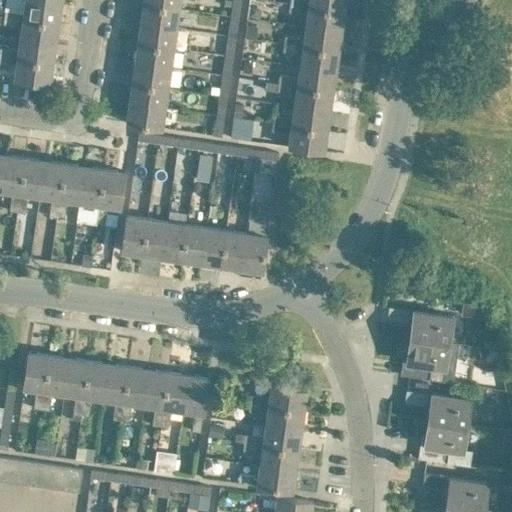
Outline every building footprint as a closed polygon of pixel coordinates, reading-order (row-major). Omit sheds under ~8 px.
[(58,24),(61,4),(31,0),(24,0),(23,11),(19,10),(19,9),(5,7),(4,16),(58,24)] [(179,9),(180,0),(142,0),(142,4),(179,9)] [(237,17),(239,0),(231,0),(229,16),(237,17)] [(343,12),(344,0),(289,0),(288,4),(343,12)] [(176,28),(179,9),(142,4),(139,23),(176,28)] [(340,32),(343,12),(288,4),(287,11),(302,13),(302,12),(305,12),(303,27),(340,32)] [(55,44),(58,24),(4,16),(3,23),(17,25),(17,23),(21,24),(19,39),(55,44)] [(234,36),(237,17),(229,16),(226,35),(234,36)] [(173,48),(176,28),(139,23),(136,43),(173,48)] [(338,51),(340,32),(303,27),(302,39),(298,38),(298,36),(284,34),(283,44),(338,51)] [(232,56),(234,36),(226,35),(224,56),(232,56)] [(0,55),(53,63),(55,44),(19,39),(17,50),(13,50),(13,49),(0,46),(0,55)] [(170,68),(173,48),(136,43),(133,63),(170,68)] [(335,72),(338,51),(283,44),(282,51),(296,53),(296,51),(300,51),(298,67),(335,72)] [(50,83),(53,63),(0,55),(0,62),(11,64),(11,63),(15,64),(13,77),(50,83)] [(229,77),(232,56),(224,56),(221,75),(229,77)] [(167,88),(170,68),(133,63),(131,83),(167,88)] [(332,91),(335,72),(298,67),(296,79),(292,78),(293,76),(278,74),(277,84),(332,91)] [(226,96),(229,77),(221,75),(218,95),(226,96)] [(165,108),(167,88),(131,83),(128,102),(165,108)] [(329,111),(332,91),(277,84),(276,91),(290,93),(291,91),(294,91),(292,106),(329,111)] [(223,116),(226,96),(218,95),(215,115),(223,116)] [(162,127),(165,108),(128,102),(125,121),(162,127)] [(326,131),(329,111),(292,106),(290,118),(287,118),(287,116),(273,114),(271,123),(326,131)] [(220,135),(223,116),(215,115),(212,134),(220,135)] [(324,150),(326,131),(271,123),(270,130),(285,132),(285,131),(289,131),(287,145),(324,150)] [(158,141),(158,133),(139,131),(137,139),(158,141)] [(178,144),(178,136),(158,133),(158,141),(178,144)] [(197,147),(199,139),(178,136),(178,144),(197,147)] [(217,150),(218,142),(199,139),(197,147),(217,150)] [(237,153),(238,145),(218,142),(217,150),(237,153)] [(257,156),(258,148),(238,145),(237,153),(257,156)] [(276,159),(277,151),(258,148),(257,156),(276,159)] [(18,211),(25,156),(5,153),(0,188),(0,189),(13,192),(13,195),(11,195),(9,210),(18,211)] [(40,195),(45,159),(25,156),(18,211),(25,212),(27,197),(25,197),(26,193),(40,195)] [(57,216),(65,162),(45,159),(40,195),(53,197),(52,201),(51,201),(49,215),(57,216)] [(80,201),(84,164),(65,162),(57,216),(65,218),(67,203),(65,203),(66,199),(80,201)] [(97,222),(105,167),(84,164),(80,201),(92,203),(92,207),(90,207),(88,221),(97,222)] [(119,207),(124,170),(105,167),(97,222),(104,223),(107,209),(105,209),(105,205),(119,207)] [(142,253),(148,216),(127,213),(121,250),(142,253)] [(161,256),(167,219),(148,216),(142,253),(161,256)] [(182,259),(187,222),(167,219),(161,256),(182,259)] [(202,262),(207,225),(187,222),(182,259),(202,262)] [(221,264),(227,228),(207,225),(202,262),(221,264)] [(241,267),(247,231),(227,228),(221,264),(241,267)] [(261,270),(266,233),(247,231),(241,267),(261,270)] [(448,342),(452,315),(388,306),(386,318),(412,322),(413,320),(418,320),(416,337),(448,342)] [(443,380),(448,342),(416,337),(414,351),(403,350),(400,374),(443,380)] [(41,408),(49,353),(28,350),(23,387),(37,389),(36,393),(35,393),(33,407),(41,408)] [(64,393),(68,356),(49,353),(41,408),(49,409),(51,395),(49,395),(49,391),(64,393)] [(79,419),(88,358),(68,356),(64,393),(76,395),(76,399),(74,399),(71,418),(79,419)] [(103,398),(108,361),(88,358),(79,419),(79,424),(86,425),(90,401),(88,400),(89,396),(103,398)] [(120,420),(128,364),(108,361),(103,398),(116,400),(116,404),(114,404),(112,418),(120,420)] [(143,404),(148,367),(128,364),(120,420),(128,421),(130,406),(128,406),(129,402),(143,404)] [(14,389),(17,368),(10,367),(7,388),(14,389)] [(160,425),(167,370),(148,367),(143,404),(156,406),(155,410),(154,410),(152,424),(160,425)] [(182,409),(187,373),(167,370),(160,425),(167,426),(169,412),(167,412),(168,407),(182,409)] [(200,431),(208,375),(187,373),(182,409),(196,411),(195,416),(194,416),(192,430),(200,431)] [(304,410),(307,389),(270,384),(268,398),(263,397),(263,395),(251,393),(250,402),(304,410)] [(11,408),(14,389),(7,388),(4,407),(11,408)] [(466,424),(470,398),(405,389),(404,401),(428,405),(426,418),(466,424)] [(301,430),(304,410),(250,402),(249,409),(261,411),(262,409),(266,410),(264,424),(301,430)] [(8,429),(11,408),(4,407),(0,406),(0,420),(2,420),(1,428),(8,429)] [(469,465),(472,450),(462,448),(466,424),(426,418),(424,434),(421,433),(417,457),(469,465)] [(298,449),(301,430),(264,424),(262,438),(257,437),(258,435),(236,432),(235,440),(244,442),(298,449)] [(53,457),(69,459),(73,427),(57,425),(53,457)] [(0,447),(6,448),(8,429),(1,428),(0,433),(0,447)] [(296,469),(298,449),(244,442),(243,448),(256,450),(256,449),(260,449),(258,464),(296,469)] [(173,471),(176,451),(157,448),(154,468),(173,471)] [(0,479),(7,480),(10,457),(0,455),(0,479)] [(19,482),(22,459),(10,457),(7,480),(19,482)] [(31,484),(34,460),(22,459),(19,482),(31,484)] [(43,485),(46,462),(34,460),(31,484),(43,485)] [(55,487),(58,464),(46,462),(43,485),(55,487)] [(66,489),(70,465),(58,464),(55,487),(66,489)] [(293,489),(296,469),(258,464),(256,477),(252,476),(252,474),(239,472),(237,481),(293,489)] [(78,490),(82,467),(70,465),(66,489),(78,490)] [(109,479),(110,471),(90,468),(90,476),(109,479)] [(130,482),(131,474),(110,471),(109,479),(130,482)] [(484,508),(488,482),(423,472),(422,485),(446,488),(444,502),(484,508)] [(150,484),(150,476),(131,474),(130,482),(150,484)] [(170,487),(171,479),(150,476),(150,484),(157,485),(156,494),(169,496),(170,487)] [(189,490),(191,482),(171,479),(170,487),(189,490)] [(210,493),(211,485),(191,482),(189,490),(210,493)] [(205,511),(207,494),(185,493),(184,511),(205,511)] [(311,511),(313,500),(276,495),(274,510),(269,509),(269,507),(255,505),(254,511),(311,511)] [(483,511),(484,508),(444,502),(442,511),(483,511)]
